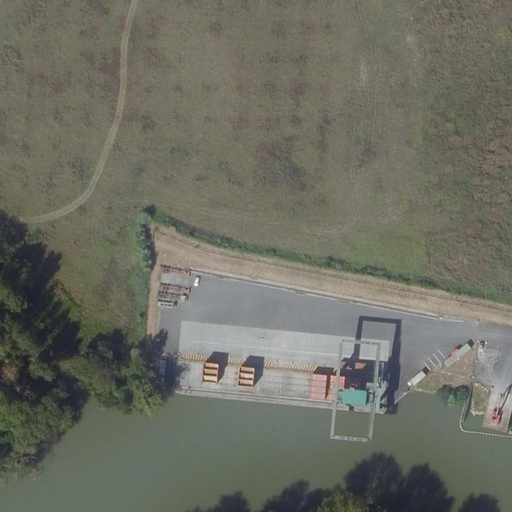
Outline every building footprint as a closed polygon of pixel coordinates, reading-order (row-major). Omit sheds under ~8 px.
[(465,343),(443,363),(448,368),(471,348),(465,343)] [(332,373),(335,353),(325,352),(322,371),(332,373)] [(158,374),(164,375),(167,361),(161,360),(158,374)] [(217,372),(218,365),(203,362),(202,370),(217,372)] [(221,366),(221,378),(236,378),(236,366),(221,366)] [(254,387),(255,369),(240,368),(239,387),(254,387)] [(256,396),(288,397),(288,370),(257,370),(256,396)] [(310,373),(309,374),(289,371),(286,395),(307,398),(307,397),(325,400),(328,376),(310,373)] [(423,372),(410,380),(414,385),(426,378),(423,372)]
